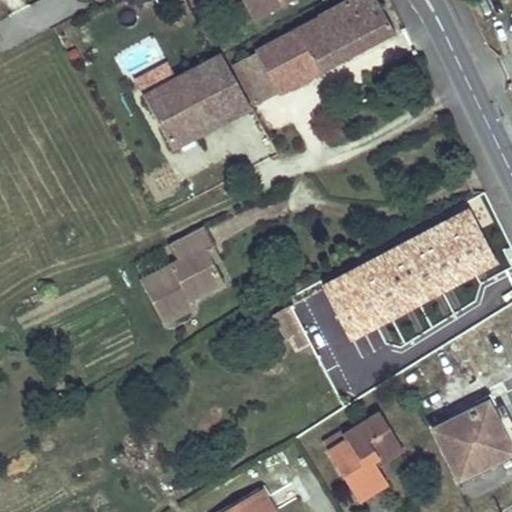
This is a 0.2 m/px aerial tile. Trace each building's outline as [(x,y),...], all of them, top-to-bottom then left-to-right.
[(286,0),(247,0),(256,16),(286,0)] [(395,33),(377,0),(352,0),(323,17),(259,51),(280,92),(320,71),(395,33)] [(280,92),(259,51),(237,63),(259,104),(280,92)] [(251,108),(224,55),(215,59),(145,97),(173,150),(251,108)] [(322,155),(308,129),(293,138),(310,170),(349,149),(346,142),(322,155)] [(498,262),(471,210),(333,283),(361,335),(498,262)] [(214,246),(203,226),(171,243),(179,261),(142,281),(163,322),(194,306),(191,300),(223,282),(213,263),(207,250),(214,246)] [(221,259),(214,246),(207,250),(213,263),(221,259)] [(361,335),(333,283),(328,286),(355,338),(361,335)] [(355,338),(328,286),(290,306),(301,326),(318,357),(355,338)] [(301,326),(290,306),(269,317),(279,337),(301,326)] [(511,359),(511,330),(498,338),(509,361),(511,359)] [(495,412),(490,402),(435,428),(461,479),(511,453),(511,421),(505,407),(495,412)] [(402,445),(382,413),(347,436),(349,441),(330,454),(359,502),(389,483),(379,466),(386,462),(383,456),(402,445)] [(405,450),(402,445),(383,456),(386,462),(405,450)] [(275,511),(263,491),(228,511),(275,511)]
